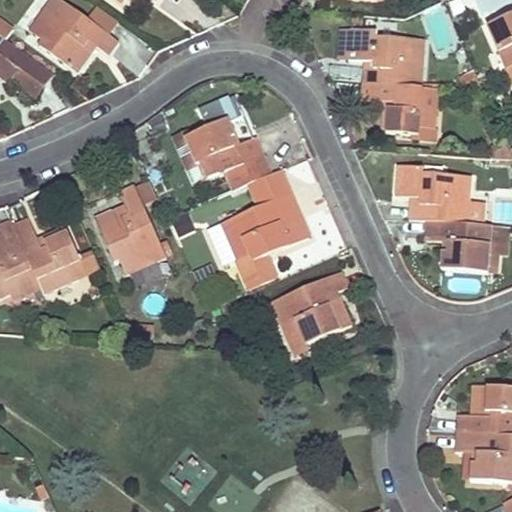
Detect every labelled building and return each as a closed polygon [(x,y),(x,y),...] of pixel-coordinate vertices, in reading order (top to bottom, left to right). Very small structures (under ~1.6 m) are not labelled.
[(89,21),(61,0),(53,0),(30,32),(44,42),(40,47),(79,75),(93,55),(84,48),(89,42),(98,48),(110,57),(120,43),(110,36),(89,21)] [(111,0),(123,8),(128,0),(111,0)] [(459,0),(456,0),(447,5),(453,17),(464,12),(459,0)] [(98,9),(89,21),(110,36),(119,24),(98,9)] [(511,16),(487,27),(499,53),(505,51),(511,67),(511,16)] [(0,37),(5,41),(13,30),(0,21),(0,37)] [(378,32),(340,29),(339,31),(337,58),(337,60),(364,62),(374,63),(373,70),(364,68),(362,85),(422,89),(426,42),(405,41),(377,38),(378,32)] [(406,34),(378,32),(377,38),(405,41),(406,34)] [(0,79),(11,88),(14,84),(36,100),(53,75),(5,41),(0,37),(0,79)] [(98,48),(89,42),(84,48),(93,55),(98,48)] [(511,67),(505,51),(499,53),(506,70),(511,67)] [(473,87),(472,93),(486,94),(481,84),(473,87)] [(422,89),(362,85),(361,101),(384,103),(396,104),(395,110),(384,110),(381,135),(420,137),(420,130),(436,131),(440,91),(422,89)] [(205,132),(186,140),(197,166),(201,164),(209,182),(227,174),(235,192),(248,187),(271,177),(255,141),(238,148),(233,150),(229,141),(234,139),(229,126),(242,120),(234,100),(227,103),(226,100),(197,113),(205,132)] [(436,131),(420,130),(420,137),(419,142),(435,142),(436,131)] [(184,136),(174,140),(187,171),(197,166),(186,140),(184,136)] [(234,139),(229,141),(233,150),(238,148),(234,139)] [(491,148),(490,159),(511,161),(511,152),(511,150),(507,142),(491,148)] [(201,164),(197,166),(204,184),(209,182),(201,164)] [(425,170),(398,167),(396,197),(412,199),(422,200),(422,205),(411,204),(410,223),(429,224),(469,227),(472,179),(424,175),(425,170)] [(258,209),(290,196),(280,173),(271,177),(248,187),(258,209)] [(116,209),(94,220),(114,264),(121,261),(127,277),(166,259),(134,187),(118,194),(123,206),(128,216),(121,220),(116,209)] [(267,256),(309,239),(290,196),(258,209),(206,231),(221,267),(234,261),(235,262),(250,256),(253,263),(267,256)] [(123,206),(116,209),(121,220),(128,216),(123,206)] [(193,232),(187,217),(173,223),(180,239),(193,232)] [(27,220),(12,226),(38,284),(41,291),(43,296),(80,281),(74,266),(80,263),(64,229),(44,237),(48,247),(40,250),(36,241),(27,220)] [(0,300),(12,295),(38,284),(12,226),(10,221),(0,224),(0,240),(1,242),(0,242),(0,300)] [(469,227),(429,224),(428,242),(445,244),(452,244),(452,254),(444,253),(443,271),(489,276),(492,246),(486,246),(488,228),(469,227)] [(510,230),(488,228),(486,246),(492,246),(489,276),(498,276),(499,256),(508,257),(510,230)] [(44,237),(36,241),(40,250),(48,247),(44,237)] [(452,244),(445,244),(444,253),(452,254),(452,244)] [(250,256),(235,262),(248,293),(278,280),(267,256),(253,263),(250,256)] [(80,263),(74,266),(80,280),(101,271),(95,257),(80,263)] [(342,274),(272,304),(288,342),(302,335),(306,347),(308,346),(353,326),(342,301),(330,306),(327,299),(339,294),(349,290),(342,274)] [(38,284),(12,295),(15,302),(41,291),(38,284)] [(339,294),(327,299),(330,306),(342,301),(339,294)] [(153,329),(125,327),(134,346),(151,348),(153,329)] [(302,335),(288,342),(295,359),(311,352),(308,346),(306,347),(302,335)] [(482,413),(484,388),(473,387),(471,418),(482,419),(482,413)] [(511,390),(484,388),(482,413),(495,414),(495,420),(482,419),(471,418),(460,417),(459,435),(511,438),(511,390)] [(511,438),(459,435),(457,454),(466,455),(473,455),(480,455),(478,466),(473,465),(471,482),(506,485),(511,485),(511,438)] [(464,481),(471,482),(473,465),(473,455),(466,455),(464,481)] [(48,499),(44,486),(37,489),(41,501),(48,499)]
